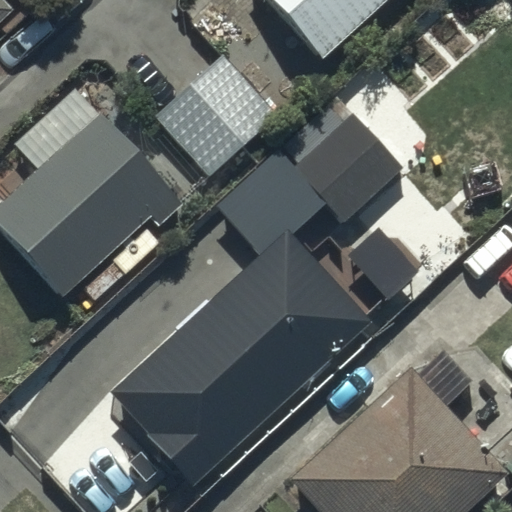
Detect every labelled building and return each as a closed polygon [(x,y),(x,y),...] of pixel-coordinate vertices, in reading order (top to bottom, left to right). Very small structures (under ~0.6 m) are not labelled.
[(270,0),(317,53),(377,0),(270,0)] [(0,22),(9,14),(0,4),(0,22)] [(150,110),(205,173),(272,113),(218,51),(150,110)] [(0,208),(0,230),(64,302),(153,224),(161,234),(185,213),(102,118),(0,208)] [(293,172),(340,226),(401,173),(354,119),(293,172)] [(373,327),(289,236),(109,402),(194,492),(373,327)] [(419,278),(379,237),(348,264),(388,306),(419,278)] [(511,338),(491,358),(511,379),(511,338)] [(474,392),(442,356),(415,380),(412,377),(290,487),(312,511),(476,511),(508,484),(448,416),(474,392)]
